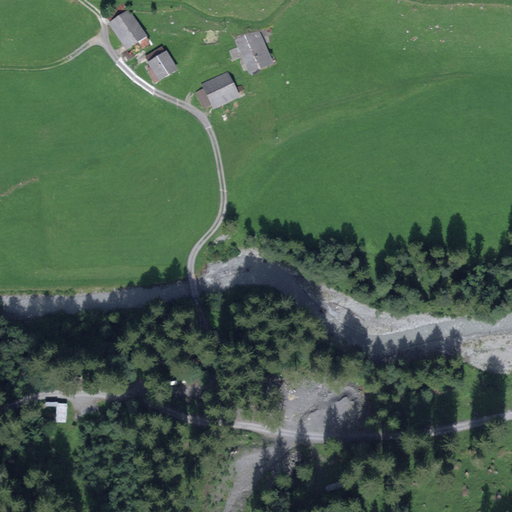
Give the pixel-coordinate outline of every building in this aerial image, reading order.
[(132,11),(111,24),(129,52),(150,39),(132,11)] [(264,30),(237,39),(250,76),(276,67),(264,30)] [(170,53),(150,62),(159,83),(180,74),(170,53)] [(231,77),(206,86),(214,109),(239,101),(231,77)] [(68,404),(56,403),(55,422),(66,423),(68,404)]
